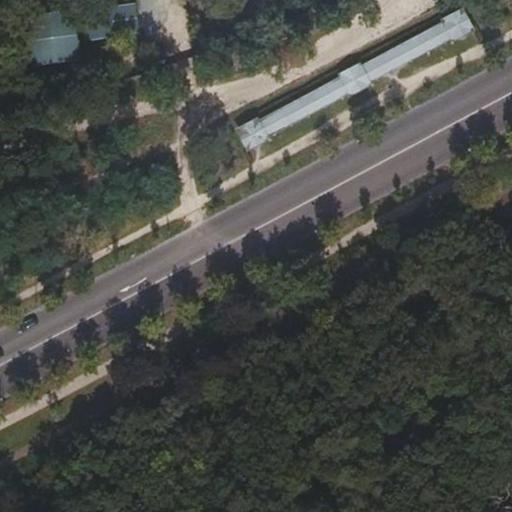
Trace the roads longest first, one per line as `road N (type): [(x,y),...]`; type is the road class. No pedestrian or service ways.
road 1 (primary): [(511,92),(0,364)]
road 2 (unknown): [(0,136),(312,62),(405,0)]
